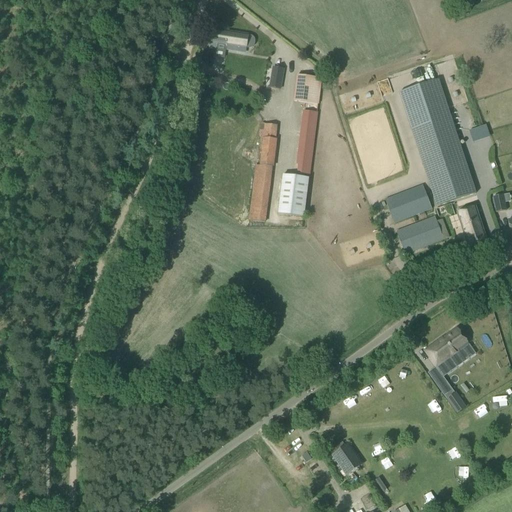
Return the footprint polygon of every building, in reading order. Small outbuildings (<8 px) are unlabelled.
[(225,50),(245,53),(246,47),(251,48),(253,45),(254,39),(252,37),(229,33),(212,30),(209,47),(217,48),(217,44),(225,45),(225,50)] [(284,70),(273,68),(269,88),(280,90),(284,70)] [(321,79),(296,76),(293,102),(318,105),(321,79)] [(476,194),(438,80),(399,93),(436,207),(476,194)] [(304,218),(317,113),(303,111),(296,164),(298,164),(296,177),(282,175),(277,214),(304,218)] [(265,223),(273,168),(277,140),(276,140),(277,126),(261,124),(256,166),(248,221),(265,223)] [(431,210),(422,185),(385,200),(394,224),(431,210)] [(507,211),(503,195),(492,197),(496,213),(507,211)] [(488,245),(475,207),(456,213),(469,251),(488,245)] [(444,240),(434,216),(396,231),(405,255),(444,240)] [(457,329),(424,352),(436,368),(436,367),(440,372),(453,363),(449,358),(468,345),(457,329)] [(398,377),(408,377),(408,368),(398,367),(398,377)] [(382,392),(391,388),(388,380),(379,383),(382,392)] [(454,394),(447,399),(457,414),(465,409),(465,408),(454,394)] [(353,415),(363,410),(358,402),(348,407),(353,415)] [(477,417),(487,413),(483,405),(474,410),(477,417)] [(340,411),(333,417),(339,425),(346,419),(340,411)] [(332,456),(346,476),(359,467),(345,447),(332,456)] [(503,459),(511,455),(507,448),(499,452),(503,459)] [(300,456),(305,464),(311,460),(306,452),(300,456)] [(479,460),(479,469),(488,469),(488,460),(479,460)] [(392,493),(400,489),(396,481),(387,485),(392,493)] [(418,502),(430,502),(430,491),(418,491),(418,502)]
